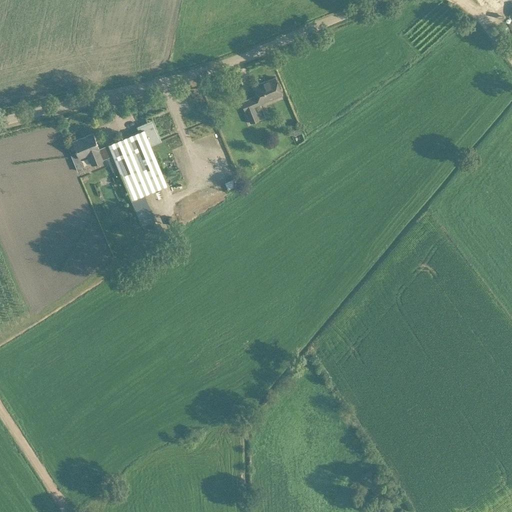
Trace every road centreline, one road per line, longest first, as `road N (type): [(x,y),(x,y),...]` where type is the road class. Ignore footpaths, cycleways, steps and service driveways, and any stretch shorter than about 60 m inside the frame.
road 1 (unclassified): [(0,121),(199,74),(374,0)]
road 2 (track): [(0,408),(70,511)]
